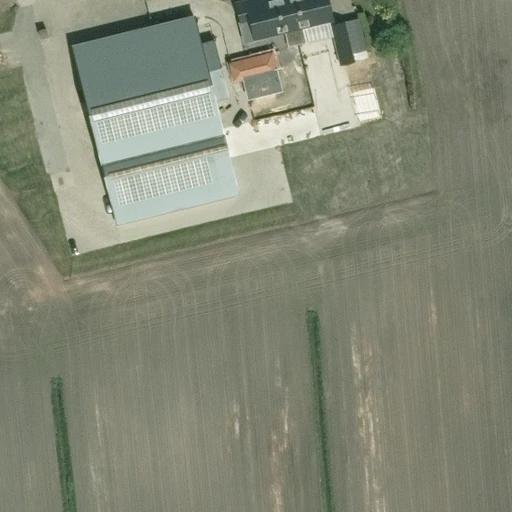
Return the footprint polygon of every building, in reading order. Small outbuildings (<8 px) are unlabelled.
[(241,24),(250,22),(254,39),(284,32),(288,46),(297,44),(285,0),(260,0),(236,6),(241,24)] [(285,0),(297,44),(306,42),(302,28),(332,20),(327,0),(285,0)] [(305,74),(253,87),(227,93),(214,40),(201,43),(196,20),(74,49),(93,126),(116,222),(277,183),(328,171),(311,100),(305,74)] [(352,53),(345,22),(331,26),(340,65),(354,62),(352,53)] [(40,38),(48,36),(46,29),(39,30),(40,38)] [(271,41),(227,53),(234,77),(278,64),(271,41)] [(39,141),(0,150),(0,176),(45,165),(39,141)]
